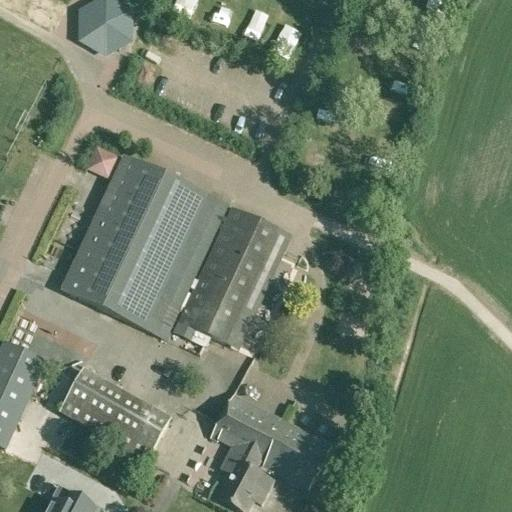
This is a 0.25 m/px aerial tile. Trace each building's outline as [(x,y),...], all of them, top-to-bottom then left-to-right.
[(79,25),(79,32),(81,38),(83,42),(89,49),(95,53),(99,55),(103,55),(108,55),(113,55),(119,52),(126,46),(130,40),(131,36),(132,31),(132,27),(131,22),(130,18),(127,14),(124,10),(119,6),(115,4),(110,3),(106,2),(101,3),(96,4),(90,7),(87,10),(82,16),(81,20),(79,25)] [(289,60),(301,31),(283,24),(272,53),(289,60)] [(344,53),(340,68),(362,74),(366,59),(344,53)] [(60,295),(167,345),(176,325),(226,349),(280,234),(123,161),(60,295)] [(336,302),(328,328),(349,334),(357,309),(336,302)] [(59,416),(147,467),(171,424),(84,373),(59,416)] [(218,500),(239,511),(249,511),(254,505),(261,509),(275,483),(257,474),(260,469),(309,494),(332,449),(235,397),(210,442),(230,453),(220,471),(231,477),(218,500)] [(86,511),(90,507),(65,492),(58,504),(49,499),(41,511),(86,511)]
